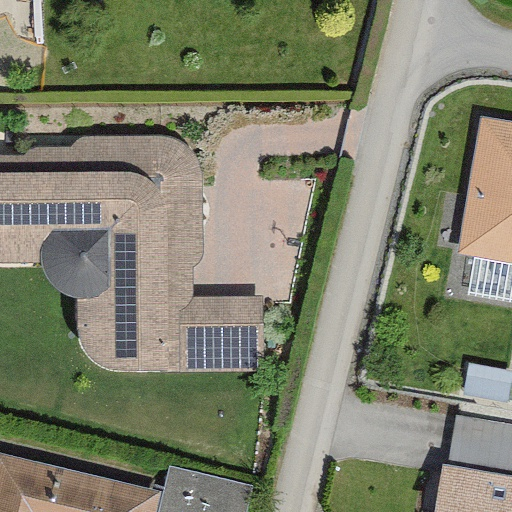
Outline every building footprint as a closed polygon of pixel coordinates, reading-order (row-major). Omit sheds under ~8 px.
[(511,126),(482,121),(457,254),(511,264),(511,126)] [(175,143),(159,141),(30,139),(29,160),(0,159),(0,233),(2,233),(2,267),(41,268),(41,282),(49,294),(62,298),(80,298),(79,345),(90,362),(106,368),(164,369),(163,378),(258,379),(259,301),(191,300),(192,269),(202,259),(203,174),(197,162),(188,151),(175,143)] [(465,384),(506,394),(511,368),(471,359),(465,384)] [(511,511),(511,428),(454,418),(436,511),(511,511)] [(156,511),(161,496),(0,456),(0,511),(156,511)] [(161,496),(156,511),(240,511),(247,488),(167,468),(161,496)]
